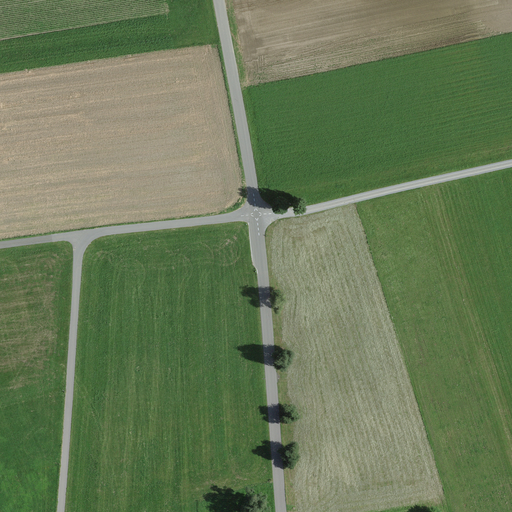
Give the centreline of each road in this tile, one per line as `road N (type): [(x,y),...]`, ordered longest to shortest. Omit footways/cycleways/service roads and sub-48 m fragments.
road 1 (unclassified): [(282,511),(257,214)]
road 2 (residential): [(61,511),(81,234)]
road 3 (track): [(511,164),(257,214)]
road 4 (unclassified): [(257,214),(219,0)]
road 5 (residential): [(81,234),(257,214)]
